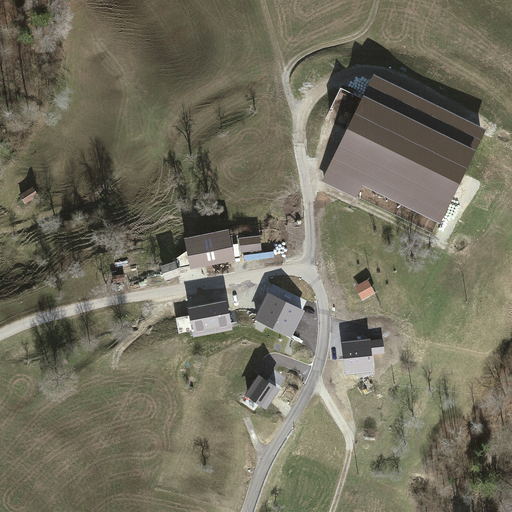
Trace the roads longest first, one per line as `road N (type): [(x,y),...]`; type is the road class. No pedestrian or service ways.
road 1 (unclassified): [(0,335),(91,305),(276,270),(310,275),(323,302),(320,354),(247,511)]
road 2 (track): [(305,273),(310,248),(283,82)]
road 3 (track): [(320,354),(353,421),(332,511)]
road 4 (track): [(283,82),(289,63),(365,27),(374,0)]
